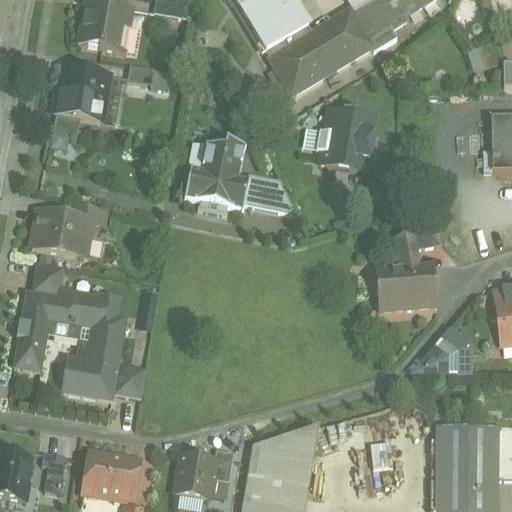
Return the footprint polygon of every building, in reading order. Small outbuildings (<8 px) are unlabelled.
[(249,0),(235,9),(265,60),(308,34),(286,0),(249,0)] [(383,0),(350,20),(349,19),(269,67),(291,103),(371,55),(368,50),(405,28),(403,24),(440,2),(438,0),(383,0)] [(187,11),(155,5),(153,20),(185,25),(187,11)] [(132,17),(72,6),(72,8),(90,12),(86,34),(80,33),(80,35),(82,36),(79,50),(78,49),(77,52),(99,55),(99,57),(125,62),(126,59),(120,58),(124,35),(129,36),(130,33),(128,33),(130,19),(132,19),(132,17)] [(496,50),(480,55),(486,73),(502,68),(496,50)] [(511,72),(502,72),(502,98),(511,98),(511,72)] [(153,77),(130,73),(127,88),(151,92),(153,77)] [(108,82),(61,74),(54,121),(56,121),(80,125),(100,129),(108,82)] [(151,93),(169,96),(172,80),(153,77),(151,92),(151,93)] [(345,120),(328,118),(325,138),(319,137),(315,159),(321,160),(319,172),(366,180),(376,123),(345,118),(345,120)] [(80,125),(56,121),(54,132),(78,136),(80,125)] [(511,124),(490,125),(491,180),(511,179),(511,124)] [(68,140),(52,138),(50,153),(65,156),(68,140)] [(244,153),(225,149),(224,155),(206,151),(201,178),(190,176),(184,205),(200,209),(198,218),(225,224),(227,214),(243,217),(244,212),(287,221),(291,213),(279,188),(249,182),(248,187),(238,185),(244,153)] [(108,217),(77,210),(75,223),(91,226),(90,230),(105,233),(108,217)] [(75,223),(37,217),(31,256),(84,265),(90,230),(91,226),(75,223)] [(441,251),(419,229),(410,231),(412,239),(417,256),(441,251)] [(412,239),(393,245),(399,273),(374,275),(378,318),(436,313),(432,270),(419,271),(417,256),(412,239)] [(63,276),(36,271),(31,299),(58,304),(63,276)] [(511,296),(493,299),(500,350),(511,348),(511,296)] [(59,305),(27,300),(22,329),(19,329),(18,331),(21,331),(19,343),(16,342),(16,344),(19,345),(14,374),(39,379),(48,328),(92,335),(86,367),(66,364),(60,399),(112,407),(113,401),(118,371),(126,324),(117,323),(120,305),(97,301),(97,303),(61,297),(59,305)] [(450,335),(410,380),(410,382),(469,382),(469,354),(450,335)] [(145,376),(118,371),(113,401),(140,406),(145,376)] [(475,435),(436,435),(435,511),(474,511),(474,486),(475,435)] [(511,435),(475,435),(474,486),(496,486),(511,486),(511,435)] [(285,511),(298,440),(254,452),(243,511),(285,511)] [(373,450),(375,475),(390,473),(388,449),(373,450)] [(232,459),(215,456),(214,466),(215,466),(212,485),(228,488),(232,459)] [(65,464),(43,460),(41,472),(48,473),(44,497),(60,499),(65,464)] [(138,468),(90,460),(83,500),(131,508),(138,468)] [(214,466),(181,460),(174,501),(208,506),(212,485),(215,466),(214,466)] [(29,466),(0,461),(0,503),(26,508),(28,491),(25,491),(29,466)] [(495,511),(496,486),(474,486),(474,511),(495,511)]
